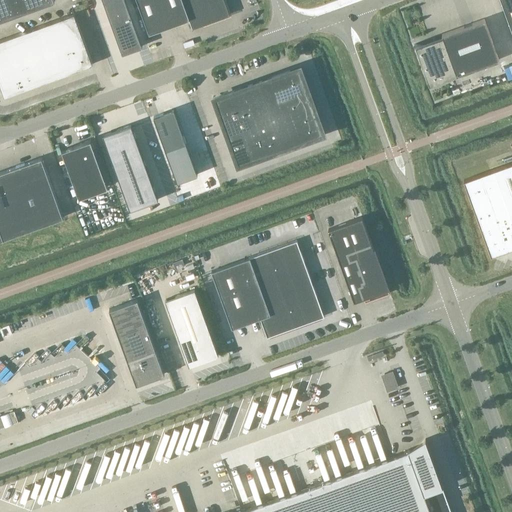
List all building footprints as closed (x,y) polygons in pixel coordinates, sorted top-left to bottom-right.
[(0,0),(0,19),(52,0),(0,0)] [(125,0),(103,0),(122,53),(142,46),(125,0)] [(137,0),(149,33),(160,29),(169,26),(160,0),(137,0)] [(160,0),(169,26),(189,19),(182,0),(160,0)] [(224,0),(182,0),(189,19),(193,29),(194,29),(193,28),(230,15),(224,0)] [(511,0),(500,0),(511,32),(511,0)] [(74,13),(0,40),(0,84),(4,96),(92,64),(74,13)] [(429,47),(415,44),(429,85),(499,60),(484,19),(442,34),(442,42),(429,47)] [(300,67),(215,98),(239,164),(323,133),(300,67)] [(153,116),(153,117),(177,182),(197,174),(186,143),(174,109),(153,116)] [(130,123),(102,133),(130,209),(158,199),(130,123)] [(79,197),(108,186),(91,139),(62,149),(79,197)] [(0,239),(63,216),(41,157),(0,171),(0,239)] [(511,162),(490,170),(464,180),(484,236),(490,254),(511,245),(511,162)] [(362,216),(328,229),(354,301),(363,297),(365,302),(389,293),(362,216)] [(267,337),(323,316),(296,240),(211,271),(232,328),(260,318),(267,337)] [(181,342),(189,365),(218,354),(210,331),(194,289),(165,299),(181,342)] [(136,384),(164,373),(138,298),(110,309),(136,384)] [(384,373),(390,390),(398,387),(392,371),(384,373)] [(0,415),(0,428),(18,422),(14,411),(0,415)] [(228,511),(229,511),(227,511),(451,511),(425,439),(423,443),(410,450),(408,450),(236,511),(228,511)] [(226,499),(209,505),(211,511),(224,511),(229,510),(226,499)]
